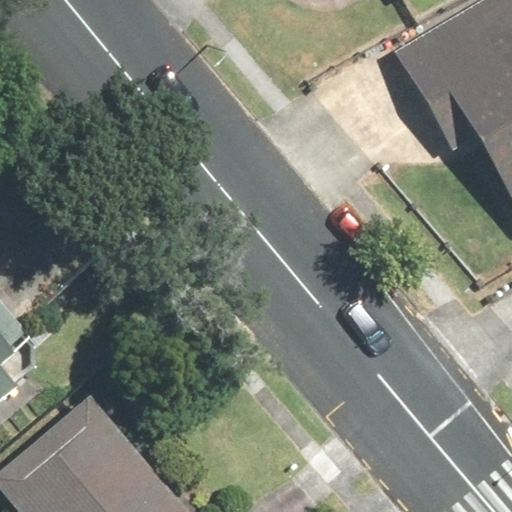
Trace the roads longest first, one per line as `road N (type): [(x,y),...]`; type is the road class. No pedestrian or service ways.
road 1 (tertiary): [(61,0),(495,511)]
road 2 (unknown): [(347,511),(511,349)]
